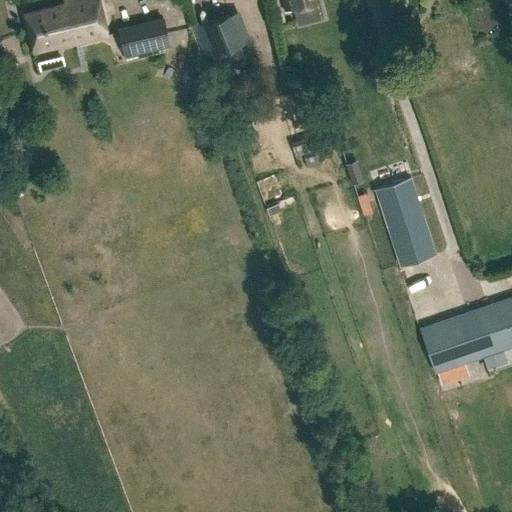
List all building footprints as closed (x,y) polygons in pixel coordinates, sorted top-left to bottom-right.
[(112,35),(103,0),(67,0),(69,4),(27,15),(37,54),(112,35)] [(281,0),(285,12),(317,3),(316,0),(281,0)] [(240,42),(229,13),(193,26),(204,56),(240,42)] [(169,44),(163,16),(116,26),(122,54),(169,44)] [(65,54),(40,59),(42,70),(68,65),(65,54)] [(379,148),(352,56),(330,62),(333,73),(322,77),(345,158),(379,148)] [(334,147),(320,148),(321,165),(335,164),(334,147)] [(22,158),(25,171),(37,168),(34,155),(22,158)] [(438,256),(408,160),(369,172),(399,268),(438,256)] [(511,343),(511,294),(418,326),(433,371),(511,343)]
